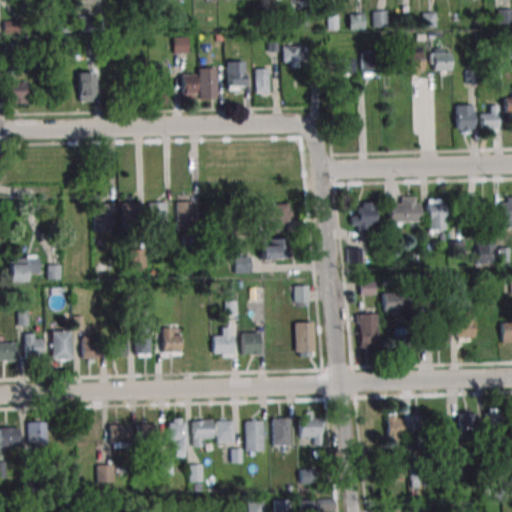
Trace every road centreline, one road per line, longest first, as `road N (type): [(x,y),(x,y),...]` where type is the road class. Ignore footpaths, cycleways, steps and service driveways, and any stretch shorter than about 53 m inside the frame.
road 1 (residential): [(0,392),(511,376)]
road 2 (residential): [(352,511),(316,170)]
road 3 (residential): [(0,128),(288,127),(308,146),(316,170)]
road 4 (residential): [(316,170),(511,162)]
